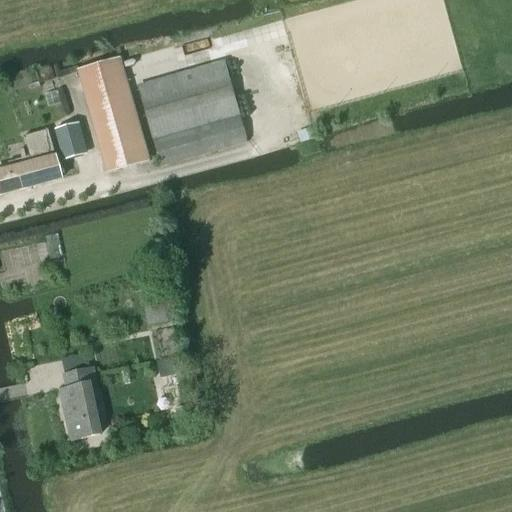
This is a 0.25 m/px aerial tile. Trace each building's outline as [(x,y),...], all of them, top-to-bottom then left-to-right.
[(77,71),(107,175),(150,162),(120,58),(77,71)] [(162,167),(246,143),(222,62),(138,86),(162,167)] [(64,161),(87,155),(78,124),(55,130),(64,161)] [(0,172),(0,195),(61,179),(47,130),(22,137),(28,158),(25,159),(22,150),(18,152),(20,160),(7,164),(8,170),(0,172)] [(149,327),(166,324),(160,292),(143,296),(149,327)] [(173,360),(156,364),(159,377),(176,373),(173,360)] [(99,436),(89,387),(94,385),(91,371),(64,376),(67,390),(61,391),(64,405),(67,405),(70,420),(67,420),(72,441),(99,436)]
